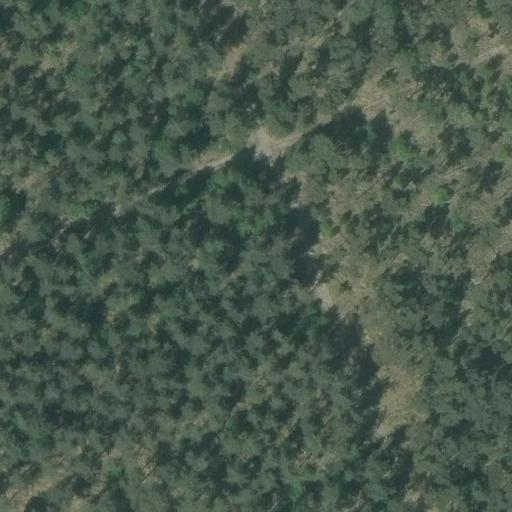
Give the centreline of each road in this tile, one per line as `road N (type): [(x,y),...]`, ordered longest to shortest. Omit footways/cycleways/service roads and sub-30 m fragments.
road 1 (track): [(207,0),(414,511)]
road 2 (track): [(267,149),(0,260)]
